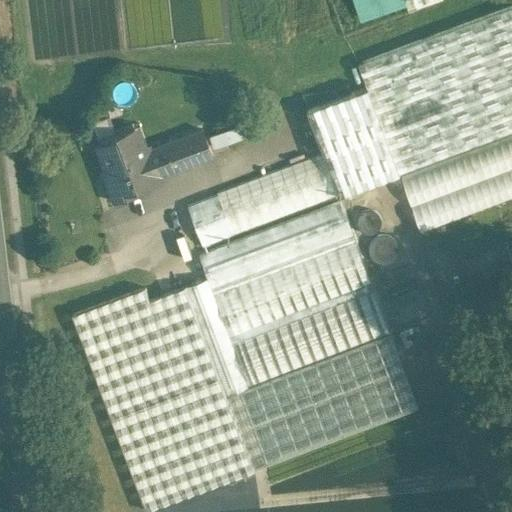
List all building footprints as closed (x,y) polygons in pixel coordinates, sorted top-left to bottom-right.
[(404,0),(354,0),(359,15),(404,0)] [(367,86),(306,108),(322,150),(321,151),(338,194),(511,129),(511,4),(358,62),(367,86)] [(112,115),(95,122),(100,134),(117,127),(112,115)] [(240,122),(211,133),(215,145),(244,134),(240,122)] [(134,126),(99,139),(113,175),(105,178),(114,200),(139,190),(137,185),(154,179),(153,176),(143,150),(134,126)] [(203,127),(143,150),(153,176),(213,153),(203,127)] [(511,134),(401,176),(421,232),(511,197),(511,134)] [(321,151),(217,190),(218,193),(233,233),(338,194),(321,151)] [(218,193),(188,205),(203,244),(233,233),(218,193)] [(340,199),(198,253),(207,276),(149,298),(144,285),(72,313),(145,508),(418,405),(340,199)] [(506,241),(461,258),(471,286),(511,270),(511,256),(509,250),(506,241)] [(412,511),(403,511),(402,493),(237,507),(248,511),(471,511),(469,487),(428,490),(455,501),(440,503),(436,511),(421,511),(414,509),(412,511)]
